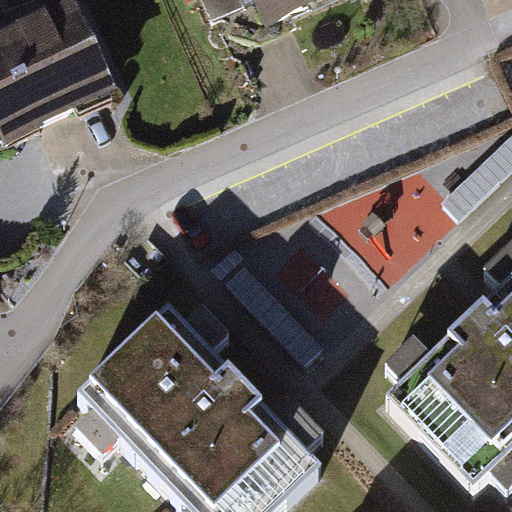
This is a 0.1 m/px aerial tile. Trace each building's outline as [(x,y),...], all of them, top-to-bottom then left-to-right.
[(200,0),(214,30),(258,10),(269,36),(349,0),(200,0)] [(77,7),(0,41),(0,146),(6,160),(47,142),(45,138),(121,104),(77,7)] [(511,140),(440,208),(458,227),(511,176),(511,140)] [(243,272),(225,290),(305,373),(323,355),(243,272)] [(511,463),(511,287),(380,414),(468,506),(511,463)] [(78,411),(175,511),(296,511),(328,482),(173,320),(78,411)]
